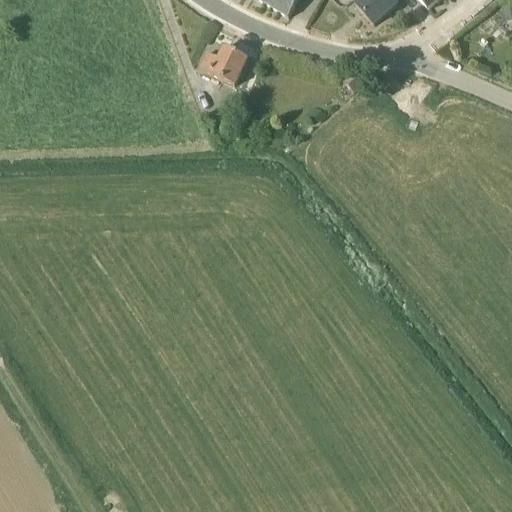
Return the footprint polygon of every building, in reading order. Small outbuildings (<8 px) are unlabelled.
[(253,0),(288,21),(301,0),(253,0)] [(367,0),(366,1),(356,10),(373,29),(397,8),(389,0),(367,0)] [(416,0),(428,13),(443,0),(416,0)] [(511,9),(503,11),(506,26),(511,25),(511,9)] [(248,62),(223,51),(218,62),(207,57),(198,77),(234,91),(248,62)] [(354,96),(364,85),(356,76),(345,87),(354,96)]
